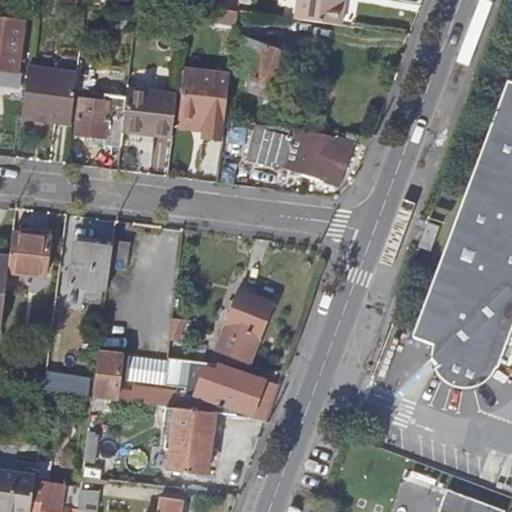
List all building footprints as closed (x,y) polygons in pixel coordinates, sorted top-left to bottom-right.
[(343,0),(297,0),(295,20),(341,26),(343,0)] [(237,8),(213,6),(212,18),(236,21),(237,8)] [(0,70),(17,73),(24,16),(17,16),(16,21),(0,19),(0,70)] [(234,34),(230,72),(254,81),(266,46),(234,34)] [(254,81),(274,88),(286,53),(266,46),(254,81)] [(71,124),(78,74),(28,68),(22,117),(71,124)] [(174,112),(173,119),(178,120),(184,70),(179,70),(176,95),(174,112)] [(222,136),(224,121),(229,76),(184,70),(178,120),(204,121),(203,134),(222,136)] [(270,97),(274,88),(254,81),(249,89),(270,97)] [(433,376),(443,380),(441,385),(449,390),(462,392),(474,391),(483,386),(491,378),(495,371),(511,326),(511,87),(505,85),(475,165),(424,302),(410,340),(430,347),(428,353),(428,359),(428,365),(431,374),(433,376)] [(127,88),(123,121),(122,132),(171,138),(173,119),(174,112),(176,95),(127,88)] [(122,132),(123,121),(104,119),(105,102),(89,100),(87,116),(77,116),(76,135),(104,139),(104,145),(120,146),(122,132)] [(177,132),(203,134),(204,121),(178,120),(177,132)] [(243,123),(224,121),(222,136),(217,182),(256,187),(258,169),(237,166),(243,123)] [(340,179),(353,144),(338,141),(255,128),(246,159),(297,172),(298,171),(320,177),(320,180),(334,184),(340,179)] [(437,230),(425,225),(416,251),(427,255),(437,230)] [(9,259),(5,293),(35,296),(37,276),(45,276),(50,237),(12,233),(9,259)] [(112,248),(110,268),(127,270),(130,243),(113,241),(112,248)] [(110,268),(112,248),(75,243),(69,286),(107,291),(110,268)] [(0,328),(1,322),(5,293),(9,259),(0,257),(0,328)] [(241,284),(216,350),(250,363),(273,303),(254,296),(256,289),(241,284)] [(167,357),(168,357),(186,359),(190,321),(172,319),(167,357)] [(99,350),(93,393),(92,399),(116,401),(117,390),(122,353),(99,350)] [(211,363),(216,363),(248,367),(250,363),(216,350),(211,363)] [(186,359),(168,357),(165,386),(185,389),(184,397),(203,400),(265,420),(278,386),(216,363),(211,363),(186,359)] [(165,407),(174,408),(176,392),(133,388),(132,392),(117,390),(116,401),(128,403),(165,407)] [(174,408),(165,407),(163,423),(173,424),(168,470),(207,474),(214,413),(174,408)] [(95,465),(107,466),(111,432),(98,431),(95,465)] [(35,476),(0,472),(0,511),(30,511),(34,483),(35,476)] [(77,511),(81,490),(34,483),(30,511),(77,511)] [(495,511),(496,509),(436,487),(427,511),(429,511),(495,511)] [(179,511),(180,502),(158,499),(156,511),(179,511)]
